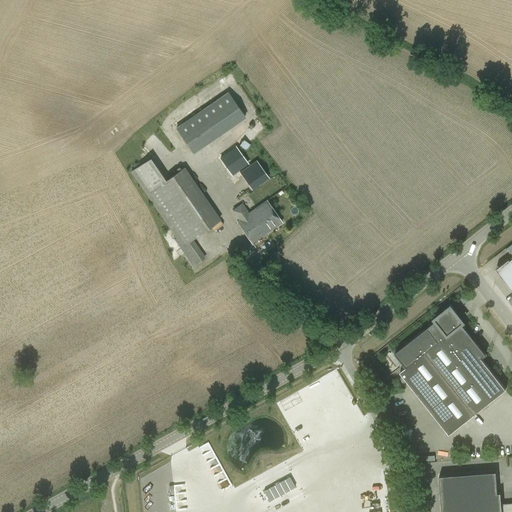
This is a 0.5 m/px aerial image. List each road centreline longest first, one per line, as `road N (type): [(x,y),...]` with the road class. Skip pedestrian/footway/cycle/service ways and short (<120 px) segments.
road 1 (tertiary): [(339,341),(34,511)]
road 2 (tertiary): [(339,341),(459,253)]
